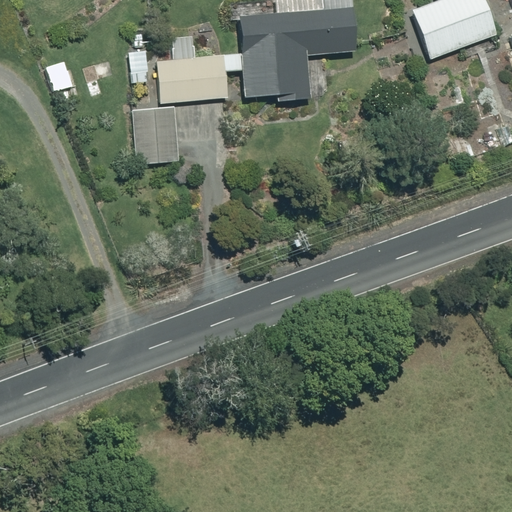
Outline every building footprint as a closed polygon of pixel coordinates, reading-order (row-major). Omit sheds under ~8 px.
[(171,42),(172,63),(157,64),(159,105),(225,101),(224,74),(240,73),(242,103),(276,101),(277,106),(308,104),(305,58),(353,55),(349,0),(325,0),(321,0),(322,15),(238,21),(241,59),(192,62),(191,41),(171,42)] [(435,0),(437,4),(410,14),(429,62),(495,38),(480,0),(435,0)] [(126,55),(130,87),(147,85),(144,53),(126,55)] [(42,70),(50,95),(71,89),(63,63),(42,70)] [(177,164),(173,109),(130,112),(134,167),(177,164)] [(511,146),(511,129),(510,125),(495,131),(502,150),(511,146)]
